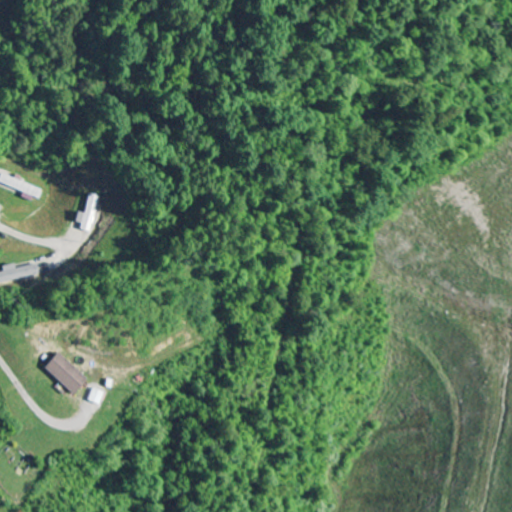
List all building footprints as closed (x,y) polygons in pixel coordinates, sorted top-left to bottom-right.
[(0,185),(40,200),(43,190),(0,173),(0,185)] [(90,230),(99,196),(88,193),(83,213),(76,212),(72,225),(90,230)] [(13,269),(12,263),(0,266),(0,283),(37,275),(35,264),(13,269)] [(42,367),(71,395),(85,379),(57,352),(42,367)] [(104,393),(92,388),(87,401),(98,406),(104,393)]
